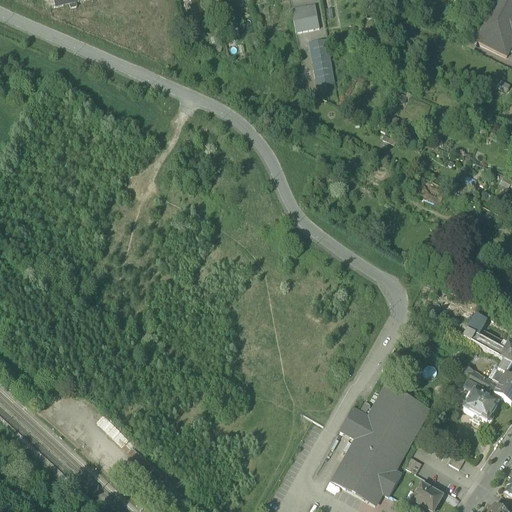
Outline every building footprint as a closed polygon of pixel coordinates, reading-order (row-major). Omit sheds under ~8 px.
[(93,0),(43,0),(47,11),(69,6),(76,4),(93,0)] [(116,0),(124,31),(157,23),(160,34),(177,30),(170,0),(116,0)] [(477,44),(506,59),(511,47),(511,0),(483,0),(465,38),(477,44)] [(291,11),(293,23),(317,18),(314,7),(291,11)] [(317,18),(293,23),(295,34),(319,30),(317,18)] [(257,34),(247,36),(250,47),(259,46),(257,34)] [(477,44),(465,38),(461,46),(473,52),(477,44)] [(326,41),(308,45),(316,88),(334,85),(326,41)] [(500,83),(497,91),(506,95),(509,87),(500,83)] [(477,272),(471,283),(492,295),(498,284),(477,272)] [(465,294),(471,283),(459,277),(453,287),(465,294)] [(463,340),(500,361),(504,354),(477,339),(486,324),(475,318),(463,340)] [(508,347),(504,354),(500,361),(503,363),(511,368),(511,366),(511,335),(511,336),(505,346),(508,347)] [(503,363),(497,373),(505,377),(505,378),(511,368),(503,363)] [(459,379),(468,384),(500,402),(510,408),(511,405),(511,381),(505,378),(505,377),(500,386),(496,393),(490,390),(492,386),(478,379),(479,377),(465,369),(459,379)] [(492,382),(500,386),(505,377),(497,373),(492,382)] [(464,391),(473,396),(473,395),(496,408),(500,402),(468,384),(464,391)] [(378,504),(382,497),(395,475),(429,414),(385,389),(367,420),(355,442),(331,484),(345,492),(348,487),(377,504),(378,504)] [(496,408),(473,395),(473,396),(469,403),(468,403),(463,413),(486,426),(487,425),(488,425),(490,425),(491,424),(492,423),(493,421),(493,419),(492,418),(491,417),(496,408)] [(349,439),(355,442),(367,420),(352,411),(340,434),(343,436),(344,434),(350,437),(349,439)] [(448,466),(459,472),(465,462),(454,456),(448,466)] [(405,471),(415,477),(421,467),(411,461),(405,471)] [(401,478),(395,475),(382,497),(388,500),(389,498),(401,478)] [(375,508),(377,504),(348,487),(345,492),(375,508)] [(434,511),(442,499),(421,487),(415,497),(411,504),(418,508),(424,511),(434,511)] [(406,501),(411,504),(415,497),(410,494),(406,501)]
